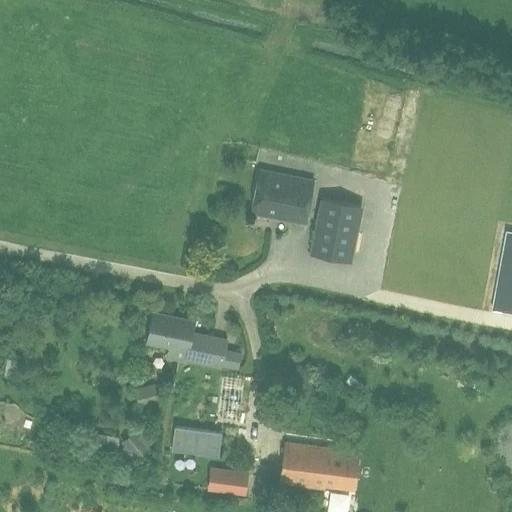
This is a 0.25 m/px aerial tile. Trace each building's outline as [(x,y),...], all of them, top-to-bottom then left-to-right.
[(278,89),(271,154),(396,168),(404,97),(392,95),(393,87),(288,74),(286,90),(278,89)] [(477,128),(479,115),(455,110),(452,123),(477,128)] [(412,147),(419,122),(410,120),(404,145),(412,147)] [(259,170),(251,213),(304,223),(313,180),(259,170)] [(322,199),(311,254),(350,261),(361,207),(322,199)] [(434,303),(480,309),(491,237),(445,230),(434,303)] [(495,296),(493,309),(511,312),(511,242),(505,241),(498,280),(495,296)] [(31,294),(22,303),(29,310),(38,300),(31,294)] [(194,320),(153,312),(147,341),(169,346),(166,359),(186,364),(187,362),(218,368),(219,365),(238,369),(241,353),(222,349),(223,345),(190,338),(194,320)] [(238,423),(243,380),(223,377),(217,420),(238,423)] [(139,408),(161,402),(156,384),(134,390),(139,408)] [(218,456),(221,433),(174,426),(171,450),(218,456)] [(152,452),(138,432),(123,443),(137,463),(152,452)] [(119,439),(86,433),(83,450),(115,456),(119,439)] [(279,482),(324,488),(324,485),(353,488),(358,454),(329,451),(329,448),(284,442),(279,482)] [(213,471),(211,490),(244,494),(247,475),(213,471)]
